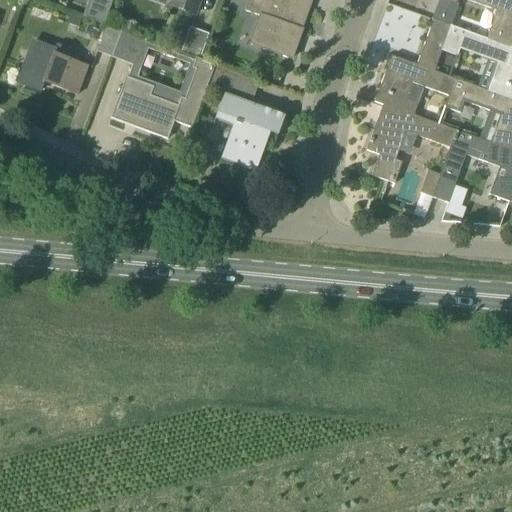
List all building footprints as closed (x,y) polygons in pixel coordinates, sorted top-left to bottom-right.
[(112,0),(88,0),(82,18),(103,25),(112,0)] [(153,0),(165,4),(194,15),(198,0),(153,0)] [(291,58),(301,31),(297,29),(301,19),(305,20),(311,2),(304,0),(248,0),(244,11),(271,20),(261,48),(291,58)] [(511,0),(438,0),(431,21),(432,21),(449,27),(450,27),(458,6),(455,5),(457,0),(463,0),(497,12),(486,40),(510,48),(511,43),(511,0)] [(382,106),(412,116),(416,105),(403,101),(409,83),(447,97),(454,80),(441,75),(432,72),(440,52),(449,27),(432,21),(416,66),(391,56),(374,103),(382,106)] [(111,57),(121,31),(106,25),(96,51),(111,57)] [(449,27),(440,52),(448,55),(455,57),(458,50),(497,63),(486,91),(511,100),(511,99),(511,49),(510,48),(486,40),(450,27),(449,27)] [(199,60),(207,34),(188,28),(180,53),(199,60)] [(111,57),(127,64),(138,38),(121,31),(111,57)] [(29,69),(23,66),(16,83),(39,92),(43,80),(52,83),(51,86),(75,95),(74,95),(75,96),(86,68),(67,60),(71,51),(56,45),(54,50),(39,44),(29,69)] [(131,62),(112,115),(135,124),(134,127),(166,139),(178,107),(153,98),(162,73),(131,62)] [(207,88),(224,94),(227,96),(232,98),(241,75),(236,74),(224,69),(215,66),(208,84),(207,88)] [(500,116),(489,144),(511,152),(511,100),(486,91),(454,80),(447,97),(443,108),(459,113),(463,103),(500,116)] [(232,130),(221,160),(256,172),(257,171),(254,171),(264,143),(260,142),(264,131),(276,135),(276,136),(277,136),(284,116),(283,116),(232,98),(227,96),(217,125),(232,130)] [(415,137),(448,149),(454,132),(412,116),(382,106),(365,151),(378,156),(371,176),(393,185),(401,163),(395,161),(398,151),(405,133),(415,137)] [(448,149),(438,176),(430,198),(447,204),(454,185),(465,157),(506,171),(502,180),(495,177),(488,195),(511,204),(511,152),(489,144),(454,132),(448,149)] [(430,198),(438,176),(427,172),(419,194),(430,198)] [(446,207),(442,217),(459,223),(463,213),(459,212),(446,207)]
